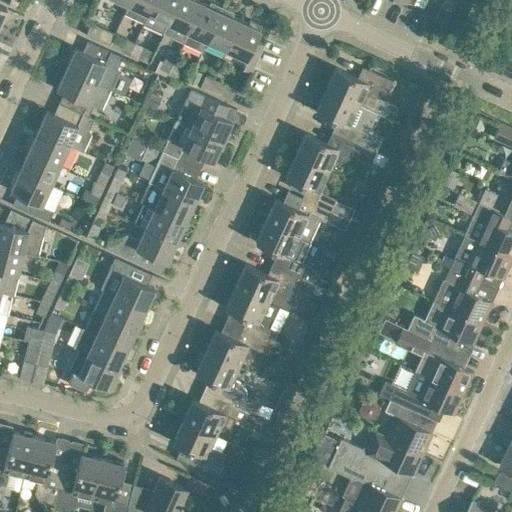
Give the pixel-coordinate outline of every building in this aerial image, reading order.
[(142,20),(150,0),(127,0),(126,2),(122,11),(142,20)] [(160,32),(165,20),(174,0),(150,0),(142,20),(140,22),(160,32)] [(185,29),(199,0),(198,0),(174,0),(165,20),(185,29)] [(200,50),(205,38),(221,5),(210,0),(208,5),(199,0),(185,29),(180,41),(200,50)] [(225,47),(238,18),(232,15),(234,11),(221,5),(205,38),(225,47)] [(251,70),(264,43),(255,39),(262,24),(250,18),(247,23),(238,18),(225,47),(245,57),(241,65),(251,70)] [(109,44),(115,32),(91,21),(86,33),(109,44)] [(127,52),(132,41),(126,38),(120,48),(127,52)] [(110,87),(114,78),(118,70),(117,67),(122,55),(87,39),(82,50),(75,47),(66,67),(110,87)] [(136,56),(141,45),(132,41),(127,52),(136,56)] [(511,56),(509,55),(502,71),(511,76),(511,56)] [(166,71),(172,59),(165,56),(160,68),(166,71)] [(174,74),(180,62),(172,59),(166,71),(174,74)] [(335,66),(326,88),(373,109),(379,97),(375,95),(379,87),(387,90),(392,79),(366,67),(366,68),(368,69),(363,79),(335,66)] [(101,108),(110,87),(66,67),(56,87),(64,90),(58,102),(88,115),(93,104),(101,108)] [(193,68),(187,80),(196,84),(201,71),(193,68)] [(206,88),(211,77),(205,74),(200,85),(206,88)] [(231,100),(236,88),(211,77),(206,88),(231,100)] [(229,104),(198,90),(190,87),(176,118),(183,121),(222,139),(231,118),(224,115),(229,104)] [(370,122),(375,110),(373,109),(326,88),(315,110),(342,122),(337,132),(336,132),(362,144),(368,132),(363,130),(367,121),(370,122)] [(150,90),(144,102),(157,108),(162,96),(150,90)] [(93,117),(88,115),(58,102),(54,112),(46,109),(37,129),(68,144),(68,143),(83,150),(91,132),(90,130),(88,129),(93,117)] [(222,139),(183,121),(176,118),(162,149),(200,166),(205,156),(212,159),(222,139)] [(511,126),(500,121),(493,136),(511,144),(511,156),(510,161),(504,158),(498,170),(511,176),(511,126)] [(59,164),(68,144),(37,129),(28,150),(59,164)] [(305,132),(295,153),(328,168),(333,158),(340,162),(348,159),(350,153),(368,161),(373,149),(362,144),(337,133),(336,132),(336,133),(332,144),(305,132)] [(132,135),(124,152),(140,159),(148,142),(132,135)] [(195,177),(200,166),(162,149),(148,180),(193,201),(202,181),(195,177)] [(50,183),(59,164),(28,150),(19,168),(50,183)] [(295,153),(285,175),(300,182),(297,189),(301,191),(315,197),(313,201),(332,210),(349,218),(354,207),(337,199),(329,195),(326,193),(328,189),(326,182),(323,181),(325,175),(328,168),(295,153)] [(107,186),(117,190),(126,170),(117,166),(107,186)] [(440,182),(453,188),(460,172),(447,166),(440,182)] [(50,183),(19,168),(10,189),(17,192),(12,203),(35,214),(36,214),(48,219),(62,189),(50,183)] [(100,168),(95,180),(104,184),(110,173),(100,168)] [(95,203),(104,184),(95,180),(90,191),(85,188),(81,197),(95,203)] [(148,180),(139,200),(143,202),(184,221),(193,201),(148,180)] [(108,209),(117,190),(107,186),(99,205),(108,209)] [(511,187),(508,197),(484,186),(478,200),(507,213),(511,215),(511,187)] [(309,200),(304,211),(275,197),(266,218),(308,238),(312,228),(314,229),(319,218),(327,221),(332,210),(313,201),(306,198),(309,200)] [(511,229),(501,225),(507,213),(478,200),(464,232),(465,232),(464,234),(511,256),(511,254),(511,229)] [(175,240),(184,221),(143,202),(134,221),(175,240)] [(94,241),(108,209),(99,205),(85,236),(94,241)] [(45,224),(33,218),(10,208),(3,223),(0,221),(0,246),(22,252),(22,251),(37,255),(45,224)] [(266,218),(255,241),(282,253),(277,263),(302,275),(313,280),(319,268),(300,259),(309,239),(308,238),(266,218)] [(161,271),(175,240),(134,221),(134,222),(144,227),(139,238),(125,232),(113,236),(109,234),(104,245),(161,271)] [(502,277),(511,256),(464,234),(454,254),(453,257),(444,253),(440,262),(449,266),(478,280),(484,268),(502,277)] [(0,268),(17,272),(22,252),(0,246),(0,268)] [(151,272),(128,262),(114,255),(108,269),(122,276),(114,293),(144,308),(154,287),(146,283),(151,272)] [(48,280),(57,285),(67,263),(59,259),(54,269),(48,280)] [(302,275),(277,263),(272,275),(245,263),(235,284),(279,304),(287,308),(302,275)] [(475,288),(478,280),(449,266),(444,278),(442,277),(432,298),(482,322),(492,300),(473,291),(475,288)] [(17,272),(0,268),(0,290),(12,293),(17,272)] [(59,292),(68,296),(77,276),(68,272),(64,281),(59,292)] [(40,300),(49,304),(57,285),(48,280),(45,289),(40,300)] [(394,282),(389,293),(397,297),(402,286),(394,282)] [(230,308),(252,318),(248,329),(272,341),(273,338),(277,329),(269,325),(279,304),(235,284),(225,306),(230,308)] [(144,308),(114,293),(103,288),(93,308),(135,328),(144,308)] [(0,312),(7,314),(12,293),(0,290),(0,312)] [(68,296),(59,292),(53,304),(61,307),(62,308),(68,296)] [(472,342),(482,322),(432,298),(424,317),(413,312),(407,326),(449,345),(454,334),(472,342)] [(44,315),(49,304),(40,300),(34,311),(42,314),(44,315)] [(82,325),(81,327),(126,347),(135,328),(93,308),(85,327),(82,325)] [(449,345),(407,326),(402,323),(394,340),(424,353),(415,371),(462,392),(473,370),(457,363),(463,351),(449,345)] [(41,337),(43,329),(32,326),(30,335),(41,337)] [(77,347),(77,348),(117,367),(126,347),(81,327),(73,345),(77,347)] [(272,341),(248,329),(242,340),(215,328),(205,350),(238,365),(248,343),(267,352),(272,341)] [(41,337),(53,340),(55,332),(43,329),(41,337)] [(277,329),(273,338),(284,343),(288,334),(278,329),(277,329)] [(35,362),(41,337),(30,335),(24,359),(35,362)] [(46,365),(53,340),(41,337),(35,362),(46,365)] [(72,370),(68,380),(86,388),(91,378),(108,386),(117,367),(77,348),(68,368),(72,370)] [(208,377),(224,385),(219,395),(216,394),(216,395),(224,398),(242,407),(247,395),(243,382),(232,377),(238,365),(205,350),(195,372),(208,377)] [(453,412),(462,392),(415,371),(408,388),(396,382),(389,397),(419,411),(424,399),(453,412)] [(198,399),(197,399),(193,397),(182,419),(215,434),(220,422),(229,427),(234,416),(244,421),(249,410),(242,407),(224,398),(219,409),(198,399)] [(414,422),(419,411),(389,397),(384,409),(395,414),(386,435),(385,435),(422,452),(432,430),(414,422)] [(210,445),(215,434),(182,419),(173,440),(201,453),(196,464),(220,475),(225,464),(221,462),(223,455),(221,450),(210,445)] [(0,484),(9,470),(24,474),(34,435),(31,434),(32,432),(24,430),(23,432),(12,429),(8,446),(0,443),(0,484)] [(339,440),(324,433),(319,445),(333,452),(391,479),(397,466),(411,472),(412,473),(422,452),(385,435),(386,435),(374,430),(367,445),(363,443),(362,446),(340,436),(339,440)] [(53,503),(54,503),(65,460),(51,457),(55,440),(34,435),(24,474),(36,477),(38,477),(35,492),(38,499),(53,503)] [(511,444),(510,444),(500,463),(511,469),(511,444)] [(93,496),(102,457),(81,452),(78,464),(65,460),(54,503),(53,503),(52,506),(65,510),(77,503),(89,506),(92,495),(93,496)] [(378,511),(394,511),(402,496),(387,489),(391,479),(333,452),(327,466),(349,476),(341,495),(356,501),(378,511)] [(126,511),(131,495),(134,483),(119,479),(124,462),(102,457),(93,496),(105,499),(101,511),(126,511)] [(511,475),(499,470),(493,481),(511,489),(511,475)] [(131,495),(126,511),(177,511),(183,502),(180,500),(186,488),(159,475),(147,500),(131,495)] [(292,509),(299,511),(302,511),(306,502),(296,498),(292,509)] [(491,511),(473,498),(466,511),(491,511)] [(378,511),(356,501),(350,511),(378,511)]
